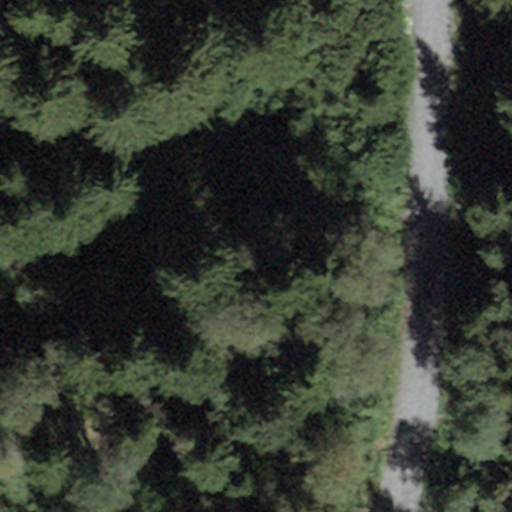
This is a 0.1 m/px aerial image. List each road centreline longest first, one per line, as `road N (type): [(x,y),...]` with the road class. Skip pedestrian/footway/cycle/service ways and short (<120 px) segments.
road 1 (track): [(384,511),(418,360),(430,0)]
road 2 (track): [(511,387),(423,298)]
